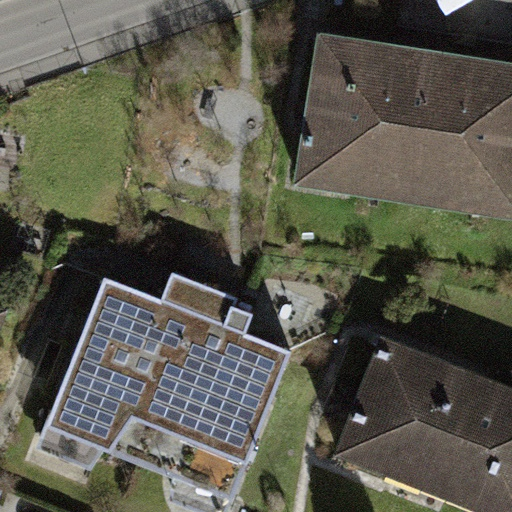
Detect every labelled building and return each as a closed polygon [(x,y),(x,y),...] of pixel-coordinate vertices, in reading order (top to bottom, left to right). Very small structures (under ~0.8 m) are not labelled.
[(511,82),(312,52),(289,200),(511,233),(511,82)] [(248,482),(294,372),(103,293),(57,403),(248,482)] [(0,339),(9,317),(0,314),(0,339)] [(511,511),(511,393),(391,342),(344,454),(480,511),(511,511)] [(343,355),(311,449),(340,459),(372,365),(343,355)]
